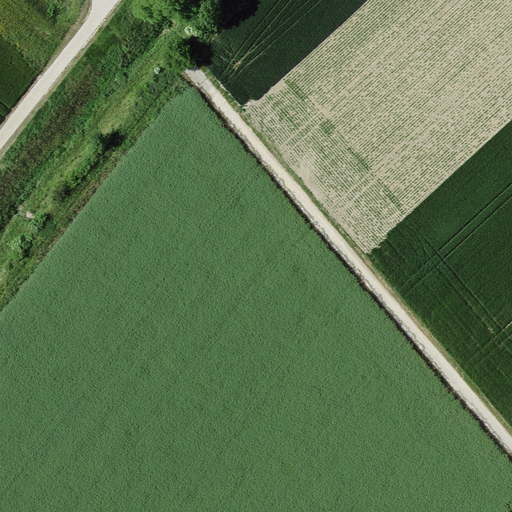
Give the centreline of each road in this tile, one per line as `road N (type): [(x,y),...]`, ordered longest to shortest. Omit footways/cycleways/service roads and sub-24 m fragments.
road 1 (track): [(511,448),(194,72)]
road 2 (track): [(0,147),(98,23),(97,0)]
